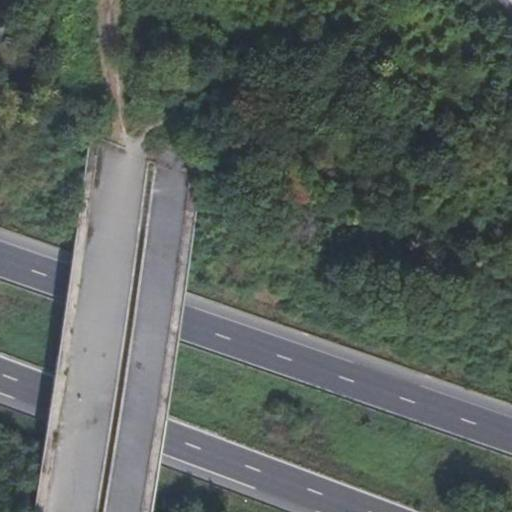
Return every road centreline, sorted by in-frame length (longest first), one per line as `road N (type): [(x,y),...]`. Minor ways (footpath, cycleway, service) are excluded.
road 1 (motorway): [(511,434),(0,254)]
road 2 (motorway): [(0,373),(374,511)]
